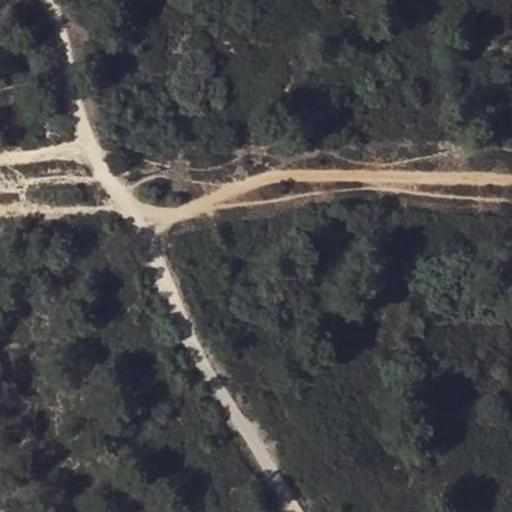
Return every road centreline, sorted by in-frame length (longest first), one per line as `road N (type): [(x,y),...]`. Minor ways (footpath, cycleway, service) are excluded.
road 1 (track): [(0,195),(125,200),(169,216),(270,177),(511,186)]
road 2 (track): [(301,511),(237,415),(125,200)]
road 3 (track): [(48,0),(82,128),(125,200)]
